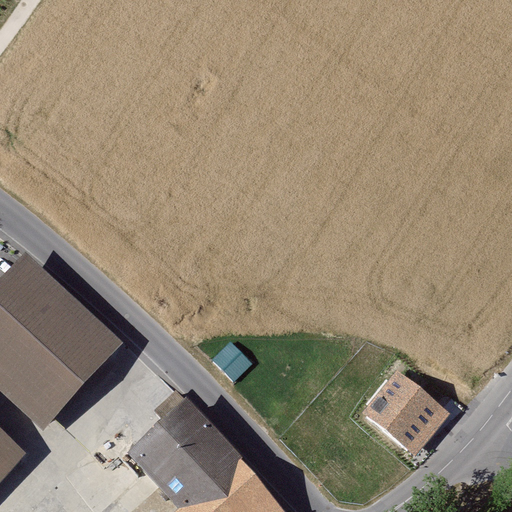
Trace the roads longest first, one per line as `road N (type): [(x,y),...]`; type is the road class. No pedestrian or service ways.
road 1 (unclassified): [(317,511),(167,352),(0,205)]
road 2 (tertiary): [(391,511),(467,447),(494,412)]
